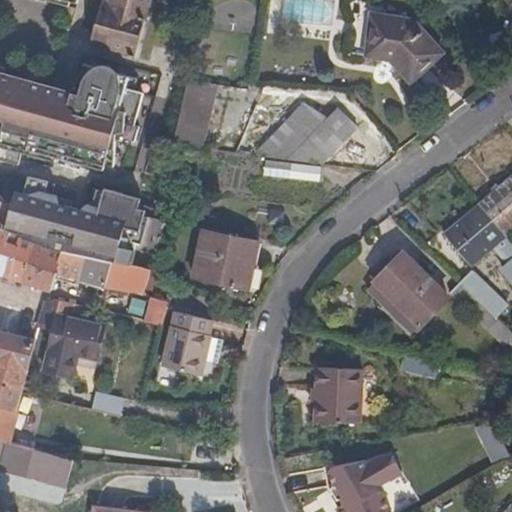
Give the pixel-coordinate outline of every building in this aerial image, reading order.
[(103,0),(95,29),(120,36),(118,44),(137,50),(149,0),(103,0)] [(281,0),(281,27),(334,29),(334,0),(281,0)] [(396,52),(416,75),(450,45),(422,15),(374,5),(367,46),(396,52)] [(120,36),(95,29),(93,37),(118,44),(120,36)] [(0,155),(21,161),(28,136),(32,138),(31,144),(57,152),(59,146),(127,165),(140,120),(137,119),(146,87),(136,84),(140,72),(86,57),(76,91),(0,69),(0,155)] [(220,75),(189,72),(175,135),(206,140),(220,75)] [(268,147),(325,155),(362,117),(342,98),(333,108),(310,93),(261,143),(268,147)] [(11,198),(5,216),(3,222),(15,226),(24,229),(23,232),(67,246),(67,245),(91,250),(115,255),(134,259),(141,237),(162,243),(170,214),(159,210),(161,204),(151,201),(152,197),(137,194),(139,187),(122,182),(121,185),(103,181),(101,185),(97,183),(94,194),(92,195),(89,207),(74,203),(75,199),(64,195),(63,194),(53,190),(47,188),(50,177),(36,173),(29,196),(23,195),(22,201),(12,198),(11,198)] [(511,178),(481,204),(508,234),(511,230),(511,178)] [(0,214),(5,216),(11,198),(12,198),(5,196),(0,189),(0,188),(0,214)] [(511,239),(508,234),(481,204),(446,235),(472,264),(475,268),(495,250),(509,266),(505,269),(511,276),(511,239)] [(3,222),(0,231),(0,267),(12,271),(20,240),(11,237),(15,226),(3,222)] [(197,272),(250,282),(261,234),(208,224),(197,272)] [(60,266),(67,246),(23,232),(20,240),(12,271),(54,285),(58,273),(60,266)] [(74,270),(84,273),(91,250),(67,245),(67,246),(60,266),(74,270)] [(108,280),(115,255),(91,250),(84,273),(108,280)] [(412,333),(447,298),(403,254),(394,263),(389,269),(377,282),(369,290),(412,333)] [(108,280),(147,286),(153,263),(134,259),(115,255),(108,280)] [(371,277),(377,282),(389,269),(394,263),(389,258),(371,277)] [(72,277),(74,270),(60,266),(58,273),(72,277)] [(471,272),(459,283),(495,318),(507,305),(471,272)] [(495,318),(459,283),(449,293),(485,327),(495,318)] [(68,307),(70,295),(63,293),(47,295),(40,321),(54,325),(45,364),(78,372),(84,349),(104,355),(112,317),(68,307)] [(150,298),(145,322),(164,325),(169,301),(150,298)] [(176,305),(164,361),(201,368),(213,313),(176,305)] [(511,354),(511,333),(495,318),(485,327),(511,354)] [(0,433),(11,436),(12,436),(16,421),(25,387),(39,335),(37,335),(1,326),(0,328),(0,433)] [(402,351),(401,355),(436,363),(437,360),(402,351)] [(436,363),(401,355),(399,366),(434,374),(436,363)] [(349,423),(357,387),(321,379),(311,422),(335,427),(337,421),(349,423)] [(94,403),(121,409),(126,391),(99,385),(94,403)] [(496,419),(478,426),(493,464),(511,457),(496,419)] [(16,421),(12,436),(66,450),(70,434),(16,421)] [(69,478),(76,452),(66,450),(12,436),(6,456),(32,463),(30,468),(69,478)] [(340,511),(386,511),(394,507),(380,484),(404,470),(393,453),(380,455),(368,462),(366,459),(339,466),(334,469),(332,473),(336,481),(333,486),(339,498),(344,497),(347,502),(338,507),(340,511)] [(154,511),(156,505),(100,498),(98,511),(154,511)] [(511,511),(511,498),(499,511),(511,511)]
